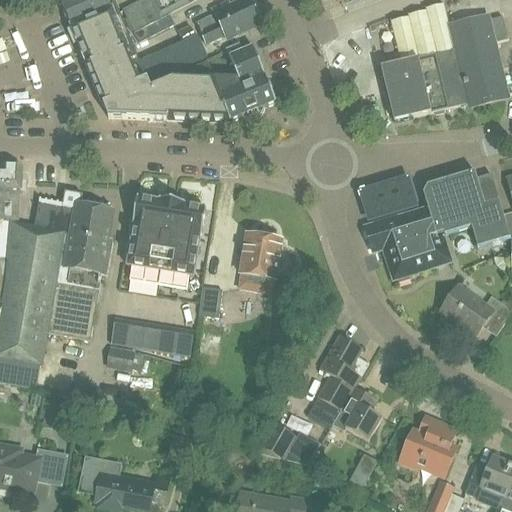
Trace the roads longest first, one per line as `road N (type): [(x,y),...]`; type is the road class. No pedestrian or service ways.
road 1 (residential): [(332,159),(0,146)]
road 2 (residential): [(332,159),(339,238),(366,302),(418,357),(511,411)]
road 3 (residential): [(332,159),(458,154),(511,140)]
road 4 (residential): [(296,43),(411,0)]
road 5 (residential): [(332,159),(321,102),(296,43)]
